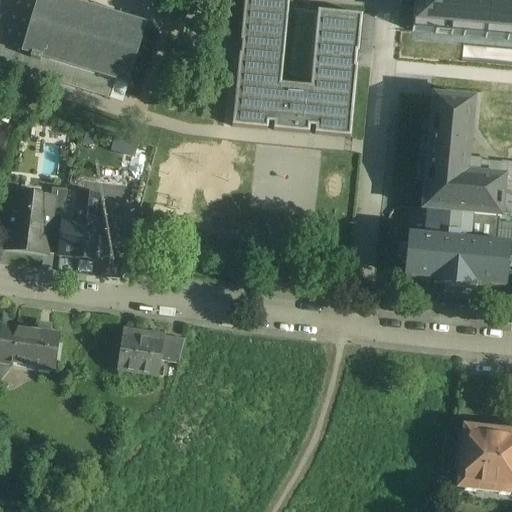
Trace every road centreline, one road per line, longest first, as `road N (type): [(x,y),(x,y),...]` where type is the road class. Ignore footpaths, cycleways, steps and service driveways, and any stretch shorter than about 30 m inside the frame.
road 1 (residential): [(357,329),(0,288)]
road 2 (residential): [(390,0),(360,298)]
road 3 (residential): [(511,343),(357,329)]
